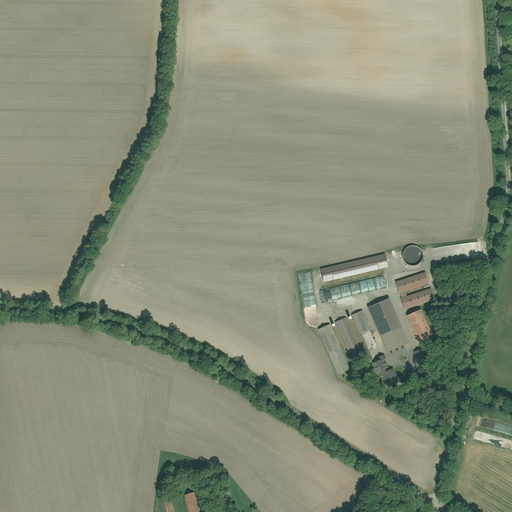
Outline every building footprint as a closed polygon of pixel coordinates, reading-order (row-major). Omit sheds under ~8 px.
[(417,246),(403,250),(405,257),(409,256),(408,254),(419,251),(417,246)] [(387,254),(323,270),(326,282),(390,267),(387,254)] [(427,272),(398,282),(401,293),(407,291),(431,283),(427,272)] [(384,277),(362,280),(363,285),(368,284),(369,287),(372,287),(385,285),(384,277)] [(406,308),(436,299),(432,288),(408,296),(403,298),(406,308)] [(411,343),(392,299),(371,308),(390,352),(411,343)] [(423,308),(408,315),(422,343),(436,336),(423,308)] [(364,310),(354,315),(361,333),(363,333),(371,330),(372,329),(364,310)] [(348,317),(337,322),(350,352),(360,347),(348,317)] [(332,324),(320,329),(339,373),(351,368),(332,324)] [(371,330),(363,333),(370,351),(378,348),(371,330)] [(422,349),(415,351),(420,367),(427,365),(422,349)] [(384,356),(374,361),(380,375),(383,374),(391,370),(384,356)] [(388,384),(398,379),(394,369),(391,370),(383,374),(388,384)] [(186,494),(190,511),(199,511),(194,492),(186,494)] [(163,503),(165,511),(174,511),(171,500),(163,503)]
